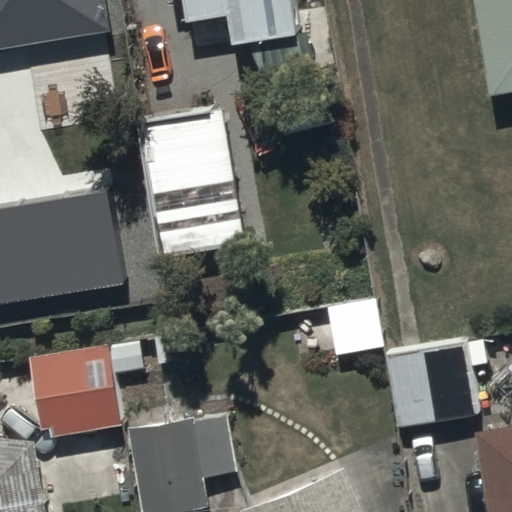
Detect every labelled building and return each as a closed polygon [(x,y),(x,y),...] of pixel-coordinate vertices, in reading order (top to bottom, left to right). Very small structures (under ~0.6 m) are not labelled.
[(104,0),(0,0),(0,48),(109,30),(104,0)] [(174,0),(176,6),(188,4),(193,33),(234,26),(239,59),(302,47),(293,0),(174,0)] [(511,0),(482,0),(498,93),(511,90),(511,0)] [(247,253),(227,116),(143,129),(163,266),(247,253)] [(110,187),(0,206),(0,304),(127,282),(110,187)] [(303,369),(383,351),(373,304),(292,321),(303,369)] [(474,345),(392,354),(401,431),(482,422),(474,345)] [(45,441),(124,427),(115,377),(147,371),(143,346),(31,367),(45,441)] [(229,419),(130,434),(140,511),(209,511),(206,484),(238,480),(229,419)] [(511,511),(511,436),(478,442),(488,511),(511,511)] [(0,511),(45,511),(35,455),(0,451),(0,511)] [(362,511),(346,473),(253,511),(362,511)]
